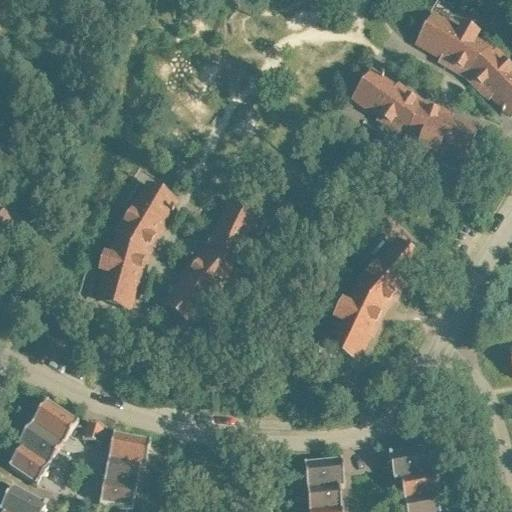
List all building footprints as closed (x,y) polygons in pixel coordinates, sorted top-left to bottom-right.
[(465,81),(491,48),(478,40),(480,36),(461,25),(459,29),(434,15),(414,47),(440,62),(438,65),(465,81)] [(511,119),(511,64),(497,50),(495,52),(491,48),(465,81),(487,104),(490,101),(510,122),(511,119)] [(404,140),(424,103),(398,84),(396,87),(373,71),(350,102),(377,121),(375,123),(398,139),(399,137),(404,140)] [(467,163),(479,127),(453,117),(454,114),(424,103),(404,140),(418,145),(416,151),(437,159),(439,153),(467,163)] [(152,257),(168,230),(164,228),(179,203),(146,183),(129,211),(127,210),(113,234),(115,235),(112,241),(152,257)] [(249,246),(261,220),(227,203),(214,229),(211,227),(197,256),(233,279),(239,265),(244,267),(253,248),(249,246)] [(0,244),(15,227),(0,213),(0,244)] [(142,287),(152,257),(112,241),(108,255),(104,253),(98,275),(102,276),(94,304),(131,314),(139,287),(142,287)] [(233,279),(197,256),(176,280),(179,282),(161,304),(189,329),(211,305),(213,307),(231,286),(229,284),(233,279)] [(406,267),(394,257),(380,273),(379,271),(362,291),(364,292),(360,297),(388,316),(395,307),(398,310),(406,301),(403,298),(425,272),(412,260),(406,267)] [(388,316),(360,297),(353,312),(348,310),(340,327),(345,329),(337,345),(351,352),(348,360),(364,368),(379,336),(382,338),(387,327),(384,325),(388,316)] [(62,450),(79,425),(47,403),(30,428),(62,450)] [(94,426),(85,423),(81,440),(90,443),(99,445),(104,428),(94,426)] [(62,450),(30,428),(17,448),(21,451),(19,453),(48,471),(62,450)] [(146,470),(151,442),(114,435),(107,466),(140,471),(141,469),(146,470)] [(433,479),(427,449),(392,455),(391,453),(388,454),(394,485),(397,484),(396,483),(399,482),(400,485),(433,479)] [(48,471),(19,453),(8,469),(37,488),(48,471)] [(345,489),(342,461),(304,464),(307,494),(340,491),(340,490),(345,489)] [(136,493),(140,471),(107,466),(103,487),(136,493)] [(437,501),(433,479),(400,485),(404,506),(437,501)] [(131,511),(132,511),(136,493),(103,487),(99,506),(131,511)] [(45,511),(48,506),(45,504),(44,505),(12,488),(0,511),(45,511)] [(341,511),(340,491),(307,494),(308,511),(341,511)] [(439,511),(437,501),(404,506),(405,511),(439,511)]
